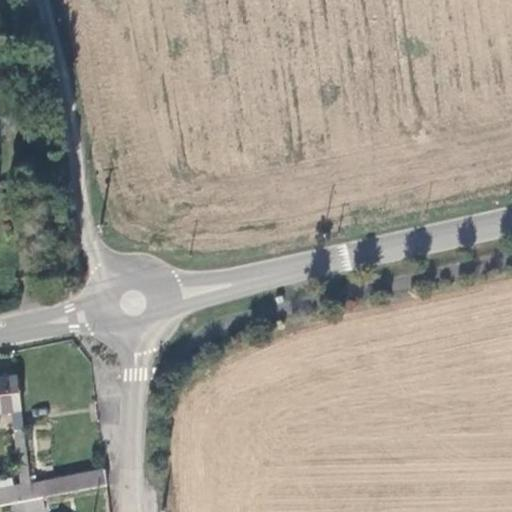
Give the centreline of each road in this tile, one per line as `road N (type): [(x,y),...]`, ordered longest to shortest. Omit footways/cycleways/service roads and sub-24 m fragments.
road 1 (tertiary): [(511,221),(129,303)]
road 2 (unclassified): [(129,303),(96,253),(79,196),(67,101),(40,0)]
road 3 (unclassified): [(136,511),(129,303)]
road 4 (tertiary): [(129,303),(0,330)]
